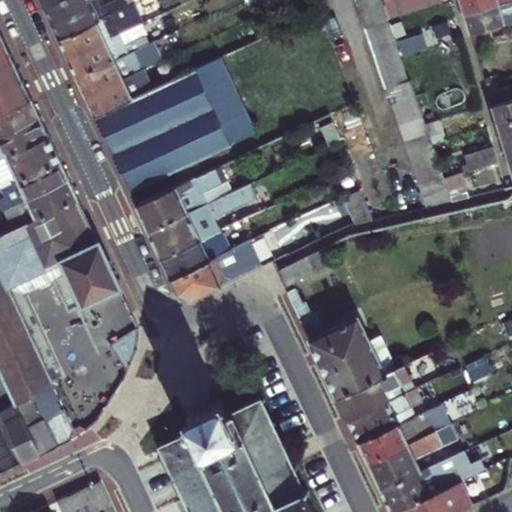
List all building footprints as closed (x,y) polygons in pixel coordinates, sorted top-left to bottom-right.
[(36,0),(44,14),(73,0),(36,0)] [(73,0),(44,14),(57,43),(99,23),(96,15),(107,11),(101,0),(73,0)] [(129,9),(124,0),(113,0),(120,13),(129,9)] [(276,0),(264,0),(269,11),(279,7),(276,0)] [(383,2),(382,0),(349,0),(381,97),(388,95),(425,213),(451,206),(389,20),(383,2)] [(391,0),(383,2),(389,20),(440,5),(438,0),(391,0)] [(457,0),(463,19),(498,8),(495,0),(457,0)] [(469,38),(511,25),(511,3),(498,8),(463,19),(469,38)] [(57,43),(66,62),(136,29),(140,28),(131,8),(129,9),(120,13),(99,23),(57,43)] [(66,62),(75,81),(145,48),(136,29),(66,62)] [(0,62),(9,59),(0,40),(0,62)] [(75,81),(84,101),(144,73),(161,65),(151,46),(145,48),(75,81)] [(9,59),(0,62),(0,117),(30,103),(19,81),(9,59)] [(153,93),(94,121),(99,132),(129,196),(162,182),(255,138),(219,62),(153,93)] [(144,73),(84,101),(94,121),(153,93),(144,73)] [(488,97),(491,110),(511,105),(507,91),(488,97)] [(0,117),(0,142),(39,123),(30,103),(0,117)] [(491,110),(497,129),(511,124),(511,104),(511,105),(491,110)] [(320,156),(340,146),(328,118),(307,127),(320,156)] [(39,123),(0,142),(0,151),(6,164),(48,143),(39,123)] [(511,124),(497,129),(502,146),(511,143),(511,124)] [(6,164),(17,189),(22,186),(60,168),(48,143),(6,164)] [(511,143),(502,146),(508,165),(511,163),(511,143)] [(463,162),(468,176),(499,167),(495,152),(463,162)] [(17,189),(25,206),(68,185),(60,168),(22,186),(17,189)] [(136,210),(148,236),(207,208),(202,195),(225,185),(219,171),(168,194),(136,210)] [(129,196),(136,210),(168,194),(162,182),(129,196)] [(68,185),(25,206),(34,226),(77,205),(68,185)] [(207,208),(148,236),(160,262),(249,221),(254,218),(241,192),(207,208)] [(361,196),(345,202),(356,230),(373,226),(361,196)] [(0,378),(15,412),(31,402),(51,390),(50,388),(6,293),(59,267),(81,312),(119,295),(99,247),(97,248),(77,205),(34,226),(22,232),(27,242),(9,251),(4,240),(0,242),(0,378)] [(160,262),(169,282),(230,255),(225,244),(253,231),(249,221),(160,262)] [(0,242),(4,240),(17,234),(12,224),(0,229),(0,242)] [(251,245),(230,255),(169,282),(177,298),(191,303),(264,271),(251,245)] [(277,275),(284,290),(318,275),(311,259),(277,275)] [(50,388),(59,381),(23,300),(53,286),(67,318),(81,312),(59,267),(6,293),(50,388)] [(296,291),(287,295),(337,402),(400,374),(383,336),(368,342),(358,320),(326,335),(317,315),(312,317),(308,305),(303,307),(296,291)] [(337,402),(347,425),(412,396),(416,394),(406,371),(400,374),(337,402)] [(451,391),(456,403),(472,396),(467,384),(451,391)] [(40,460),(77,442),(51,390),(31,402),(43,425),(27,433),(40,460)] [(347,425),(358,448),(414,422),(410,413),(418,410),(412,396),(347,425)] [(311,511),(306,500),(311,498),(310,494),(304,497),(294,475),(300,473),(298,469),(293,472),(284,452),(290,450),(288,447),(282,449),(274,430),(279,428),(278,424),(272,427),(263,407),(269,404),(267,401),(261,404),(258,398),(254,400),(257,406),(227,419),(220,405),(186,421),(189,427),(184,428),(182,439),(164,447),(161,442),(159,443),(160,447),(158,448),(159,452),(155,453),(157,457),(161,455),(171,476),(166,477),(168,481),(172,479),(180,497),(177,498),(178,502),(183,500),(187,511),(311,511)] [(358,448),(368,469),(446,433),(442,425),(432,429),(427,416),(414,422),(358,448)] [(22,424),(3,433),(22,469),(40,460),(27,433),(22,424)] [(0,480),(22,469),(3,433),(0,426),(0,480)] [(368,469),(381,497),(423,477),(417,464),(464,442),(457,428),(446,433),(368,469)] [(381,497),(388,511),(409,511),(462,487),(463,487),(460,478),(440,487),(437,479),(455,471),(452,463),(423,477),(381,497)] [(109,477),(68,497),(75,511),(97,511),(120,501),(109,477)] [(462,487),(409,511),(469,511),(473,510),(462,487)]
